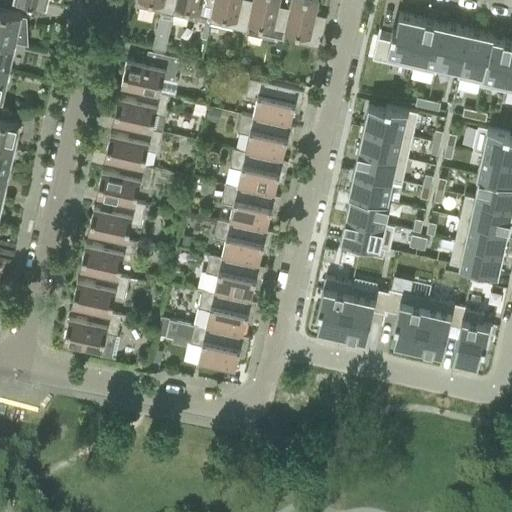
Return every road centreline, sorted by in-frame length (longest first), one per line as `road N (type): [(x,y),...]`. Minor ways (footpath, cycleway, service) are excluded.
road 1 (residential): [(17,367),(100,0)]
road 2 (residential): [(276,349),(351,0)]
road 3 (residential): [(276,349),(482,395),(504,382),(511,349)]
road 4 (residential): [(260,406),(231,412),(17,367)]
